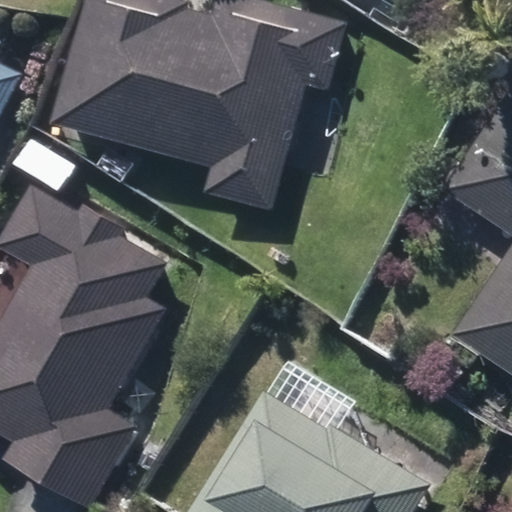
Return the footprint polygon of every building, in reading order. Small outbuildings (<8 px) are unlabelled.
[(209,199),(276,218),(311,90),(333,96),(351,29),(241,0),(223,0),(217,23),(189,16),(191,10),(153,0),(89,0),(54,130),(215,174),(209,199)] [(0,134),(27,81),(0,67),(0,134)] [(511,259),(456,343),(511,380),(511,105),(510,104),(448,196),(511,239),(511,259)] [(10,465),(86,511),(94,511),(142,433),(110,414),(170,316),(150,303),(170,270),(126,244),(130,236),(88,211),(81,219),(38,193),(1,252),(35,273),(0,331),(0,440),(3,436),(21,446),(10,465)] [(415,511),(430,487),(333,430),(330,436),(266,399),(198,511),(415,511)]
